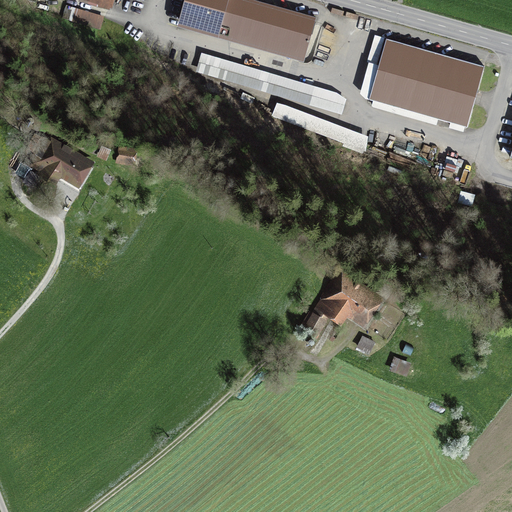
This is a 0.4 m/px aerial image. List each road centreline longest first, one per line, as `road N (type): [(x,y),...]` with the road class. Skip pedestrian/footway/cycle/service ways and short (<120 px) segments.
road 1 (track): [(272,358),(92,511)]
road 2 (primary): [(352,0),(511,43)]
road 3 (track): [(57,222),(56,264),(0,334)]
